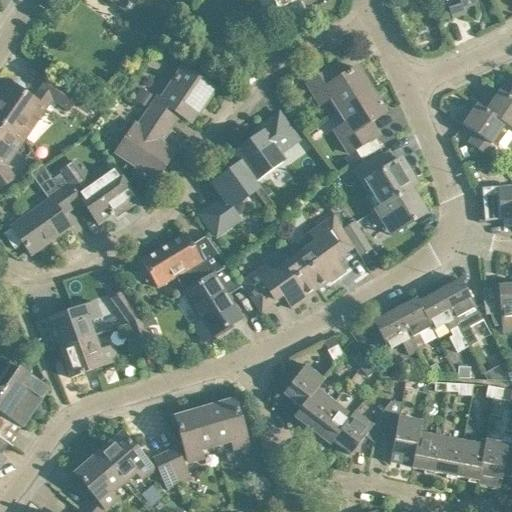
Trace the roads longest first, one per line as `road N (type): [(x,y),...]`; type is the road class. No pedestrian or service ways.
road 1 (residential): [(0,249),(20,276),(34,280),(111,251),(164,203),(220,108),(372,11)]
road 2 (residential): [(248,361),(79,411),(57,425),(0,511)]
road 3 (residential): [(458,238),(439,258),(248,361)]
road 4 (residential): [(447,511),(291,479)]
road 5 (residential): [(409,88),(457,209),(458,238)]
road 6 (residential): [(291,479),(248,361)]
